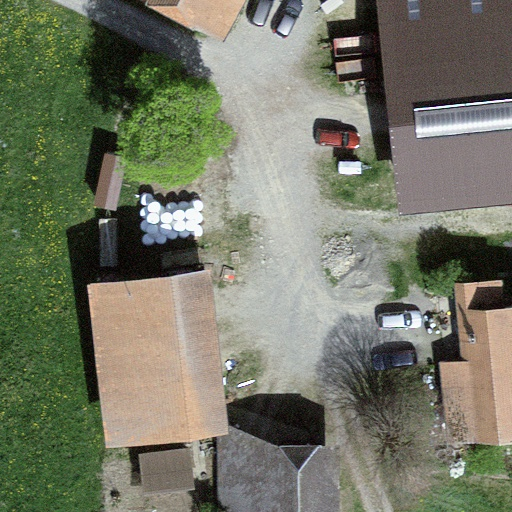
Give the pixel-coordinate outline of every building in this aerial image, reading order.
[(183,0),(213,16),(221,0),(183,0)] [(511,186),(511,0),(386,0),(406,197),(511,186)] [(113,429),(193,420),(177,279),(97,288),(113,429)] [(444,364),(451,435),(511,429),(511,306),(464,311),(469,361),(444,364)] [(293,511),(321,511),(321,465),(223,466),(222,511),(293,511)]
